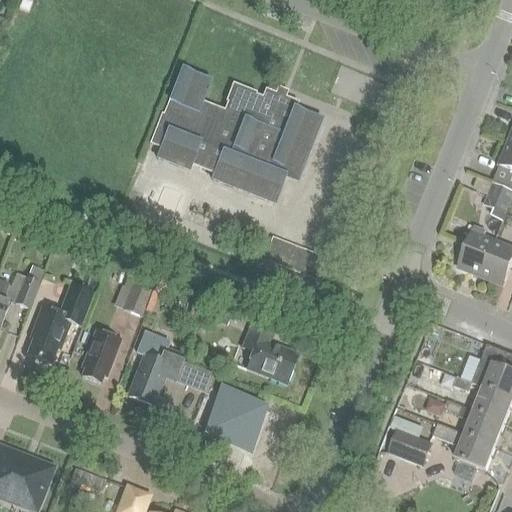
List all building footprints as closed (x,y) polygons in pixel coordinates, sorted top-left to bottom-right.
[(32,4),(22,1),(19,10),(29,13),(32,4)] [(295,111),(297,105),(266,93),(263,99),(233,87),(227,103),(229,104),(225,114),(201,105),(210,83),(182,72),(164,118),(162,118),(151,145),(161,149),(157,161),(189,173),(191,166),(214,175),(212,182),(274,207),(285,180),(297,184),(322,122),(295,111)] [(511,149),(506,147),(497,168),(511,174),(511,149)] [(511,193),(492,185),(482,208),(492,213),(490,218),(502,223),(511,198),(511,193)] [(0,231),(0,233),(12,238),(18,224),(5,219),(0,231)] [(458,270),(483,280),(496,245),(483,240),(486,233),(474,228),(458,270)] [(63,257),(69,254),(76,237),(61,231),(52,255),(62,259),(63,257)] [(103,248),(92,243),(85,260),(99,266),(100,263),(102,251),(103,248)] [(511,251),(496,245),(483,280),(503,288),(511,266),(511,251)] [(324,260),(311,255),(302,277),(315,283),(324,260)] [(158,289),(172,295),(177,284),(162,278),(158,289)] [(153,288),(135,281),(123,310),(141,318),(153,288)] [(15,291),(10,304),(29,312),(39,286),(28,282),(23,295),(15,291)] [(15,291),(0,285),(0,329),(10,304),(15,291)] [(60,353),(70,325),(80,329),(93,296),(71,287),(59,317),(42,310),(33,332),(36,333),(26,358),(51,367),(57,352),(60,353)] [(212,298),(208,307),(210,308),(208,313),(237,324),(242,310),(212,298)] [(274,334),(252,325),(242,349),(254,353),(246,372),(286,388),(298,357),(269,346),(274,334)] [(82,371),(84,372),(82,379),(100,386),(103,379),(106,380),(120,344),(95,334),(82,371)] [(511,357),(487,348),(472,386),(483,391),(511,402),(511,374),(511,372),(511,357)] [(153,407),(165,376),(176,381),(185,359),(165,351),(160,365),(144,359),(129,397),(153,407)] [(472,387),(457,381),(454,390),(468,396),(472,387)] [(474,414),(504,426),(511,406),(511,402),(483,391),(474,414)] [(223,393),(205,437),(206,437),(206,436),(212,434),(218,436),(217,441),(243,451),(249,453),(263,416),(261,412),(265,411),(266,410),(259,407),(223,393)] [(464,438),(495,450),(504,426),(474,414),(448,404),(445,414),(470,424),(464,438)] [(464,438),(437,427),(432,439),(460,450),(455,462),(486,474),(495,450),(464,438)] [(433,446),(396,432),(387,456),(423,470),(433,446)] [(0,498),(6,501),(32,511),(35,511),(51,471),(0,451),(0,498)] [(106,483),(75,471),(71,483),(101,494),(106,483)] [(143,511),(148,499),(128,491),(119,511),(143,511)]
